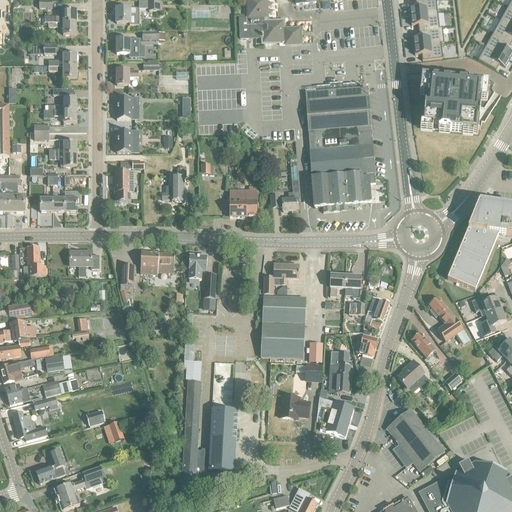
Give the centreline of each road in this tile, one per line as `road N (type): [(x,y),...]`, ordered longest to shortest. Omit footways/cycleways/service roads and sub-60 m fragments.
road 1 (residential): [(96,237),(403,238)]
road 2 (tertiary): [(330,511),(369,422),(417,250)]
road 3 (residential): [(96,237),(97,0)]
road 4 (tertiary): [(414,219),(385,0)]
road 5 (tertiary): [(432,227),(461,204),(511,126)]
